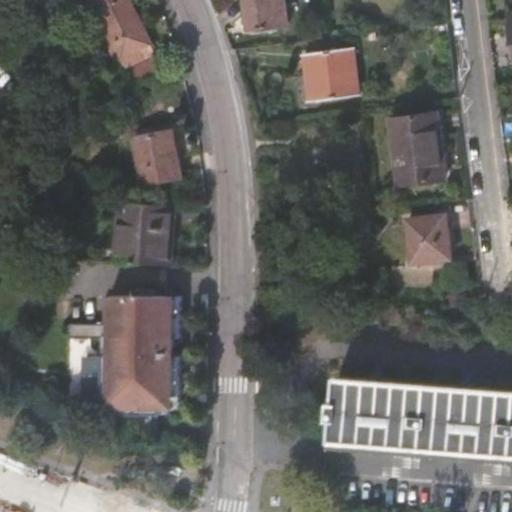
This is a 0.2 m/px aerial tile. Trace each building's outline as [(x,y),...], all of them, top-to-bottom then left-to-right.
[(95,0),(101,12),(123,0),(95,0)] [(132,0),(123,0),(101,12),(109,28),(125,20),(139,13),(132,0)] [(250,0),(253,12),(259,11),(261,28),(292,24),(289,0),(250,0)] [(124,58),(117,44),(109,28),(101,12),(97,14),(120,60),(124,58)] [(139,13),(125,20),(133,36),(117,44),(124,58),(130,69),(133,67),(142,84),(169,71),(144,23),(139,13)] [(125,20),(109,28),(117,44),(133,36),(125,20)] [(363,93),(357,46),(309,52),(315,99),(363,93)] [(0,132),(4,126),(9,118),(0,106),(0,132)] [(439,112),(392,117),(399,183),(445,178),(439,112)] [(170,141),(167,120),(131,126),(138,173),(177,166),(173,141),(170,141)] [(0,132),(0,149),(0,150),(9,144),(18,155),(22,147),(4,126),(0,132)] [(0,150),(9,162),(18,155),(9,144),(0,150)] [(9,162),(19,174),(26,166),(18,155),(9,162)] [(26,183),(35,196),(43,190),(34,178),(26,183)] [(86,197),(123,197),(122,178),(95,178),(86,197)] [(52,201),(43,190),(35,196),(44,207),(52,201)] [(124,255),(173,255),(172,196),(124,197),(124,255)] [(44,207),(52,217),(60,211),(52,201),(44,207)] [(412,257),(419,256),(450,253),(445,210),(408,214),(412,257)] [(154,277),(135,277),(135,283),(108,283),(107,311),(68,311),(68,325),(107,326),(107,382),(114,382),(130,389),(130,397),(151,397),(151,389),(167,382),(175,382),(175,342),(170,342),(165,337),(168,334),(168,324),(175,324),(175,283),(154,283),(154,277)] [(420,460),(511,466),(511,395),(339,383),(332,454),(420,460)]
